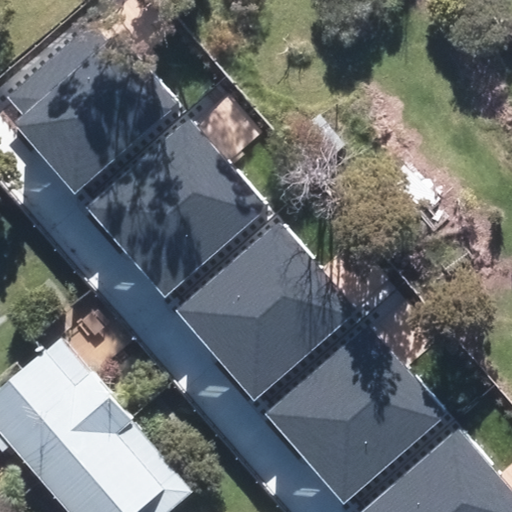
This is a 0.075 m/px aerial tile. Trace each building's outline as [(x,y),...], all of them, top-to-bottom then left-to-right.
[(115,37),(7,133),(73,207),(181,110),(115,37)] [(188,129),(60,243),(135,327),(263,212),(188,129)] [(282,233),(154,347),(229,430),(357,316),(282,233)] [(371,337),(243,451),(298,511),(342,511),(446,420),(371,337)] [(75,340),(8,402),(109,511),(165,511),(202,478),(75,340)] [(511,511),(511,493),(457,433),(367,511),(511,511)]
